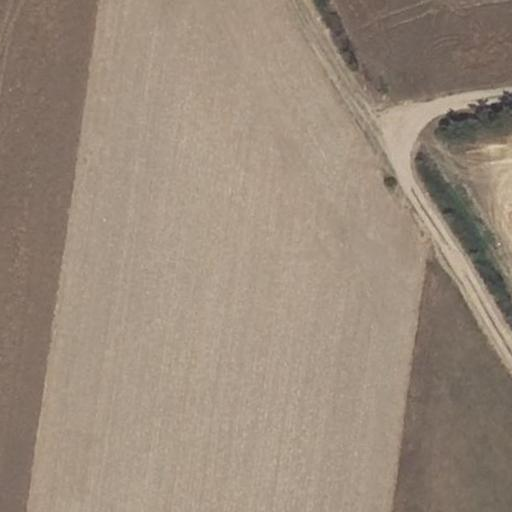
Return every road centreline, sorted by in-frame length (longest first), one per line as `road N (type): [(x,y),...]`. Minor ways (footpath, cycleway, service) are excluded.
road 1 (track): [(511,348),(299,0)]
road 2 (track): [(511,91),(431,103),(377,133)]
